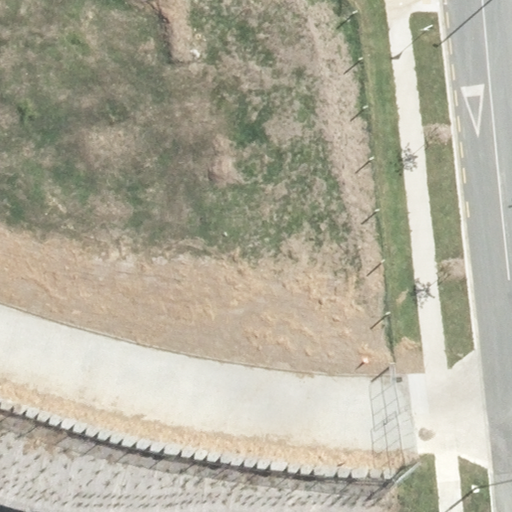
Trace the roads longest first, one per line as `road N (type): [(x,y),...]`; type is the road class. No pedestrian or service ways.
road 1 (residential): [(0,338),(86,368),(332,414),(511,431)]
road 2 (residential): [(473,0),(511,378)]
